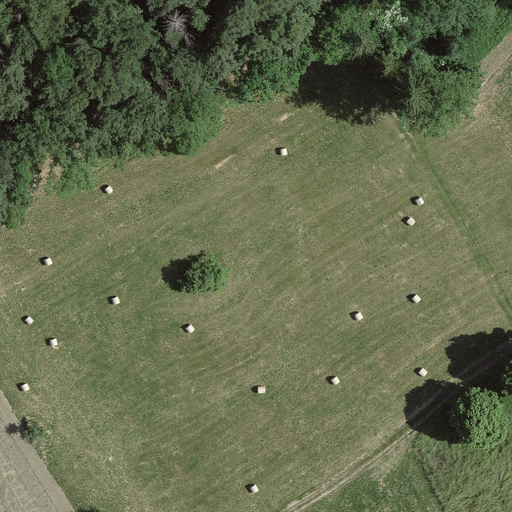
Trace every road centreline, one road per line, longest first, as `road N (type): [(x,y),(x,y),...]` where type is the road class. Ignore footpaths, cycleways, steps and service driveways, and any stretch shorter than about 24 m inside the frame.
road 1 (unknown): [(511,318),(433,166),(300,0)]
road 2 (track): [(511,354),(293,511)]
